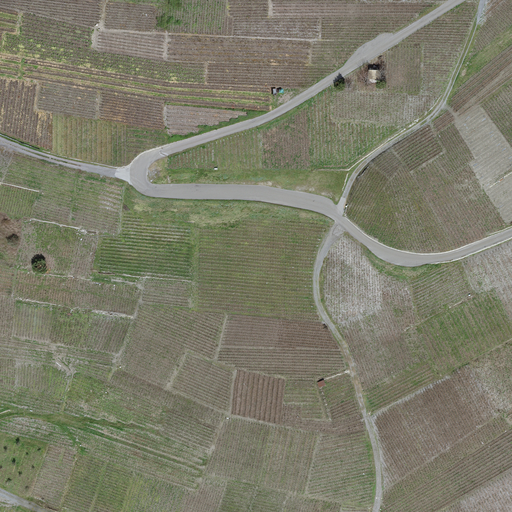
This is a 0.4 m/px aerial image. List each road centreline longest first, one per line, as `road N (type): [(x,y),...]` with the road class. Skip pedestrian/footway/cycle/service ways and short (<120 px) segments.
road 1 (unclassified): [(457,0),(271,115),(150,156),(138,175),(150,189),(250,191),(323,205),(380,250),(404,256),(448,256),(511,232)]
road 2 (track): [(482,0),(442,100),(353,174),(320,257),(317,304),(340,342),(366,421),(378,482),(374,511)]
road 3 (track): [(138,175),(0,142)]
